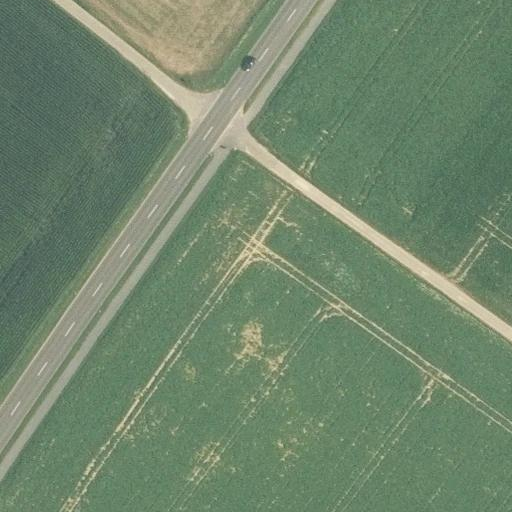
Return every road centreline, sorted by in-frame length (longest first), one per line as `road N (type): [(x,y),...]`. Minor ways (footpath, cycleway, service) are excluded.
road 1 (tertiary): [(297,0),(0,427)]
road 2 (track): [(511,335),(213,118)]
road 3 (track): [(60,0),(213,118)]
